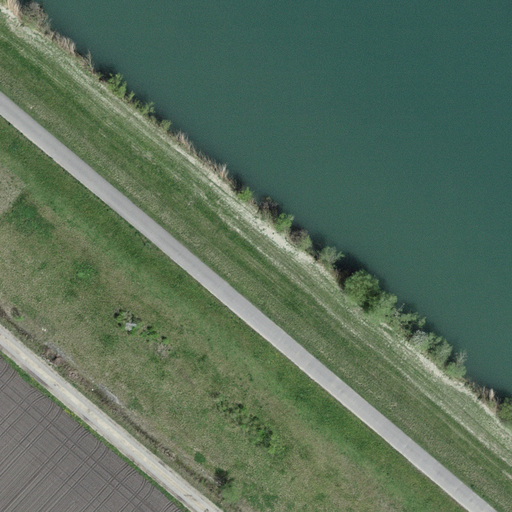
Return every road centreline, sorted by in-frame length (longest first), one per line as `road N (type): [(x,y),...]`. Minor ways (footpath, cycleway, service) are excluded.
road 1 (unclassified): [(487,511),(0,96)]
road 2 (track): [(0,333),(208,511)]
